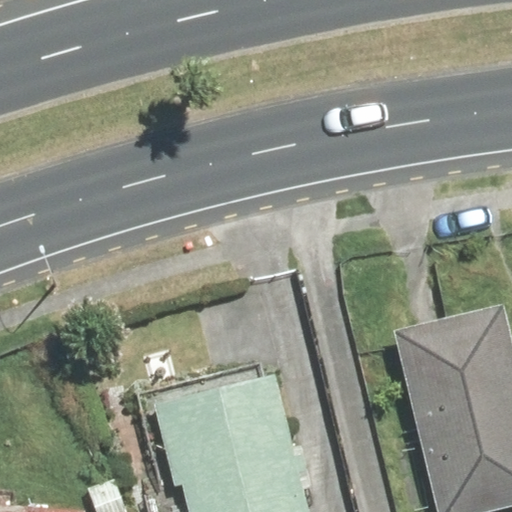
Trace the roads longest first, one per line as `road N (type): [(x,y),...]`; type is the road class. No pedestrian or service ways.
road 1 (primary): [(511,111),(339,131),(153,171),(0,223)]
road 2 (primary): [(0,63),(162,12),(239,0)]
